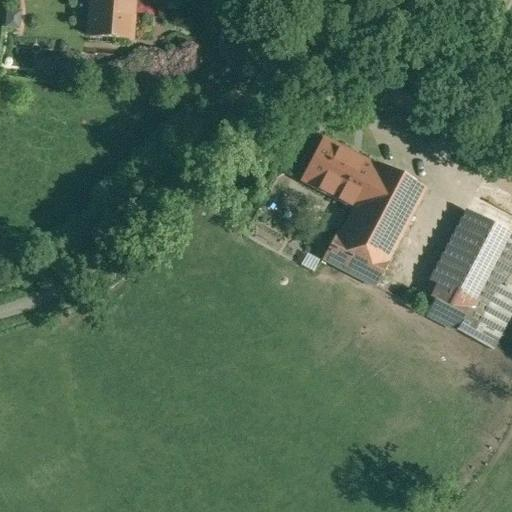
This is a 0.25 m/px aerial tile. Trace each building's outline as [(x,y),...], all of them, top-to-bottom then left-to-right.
[(135,0),(94,0),(92,37),(132,40),(135,0)] [(0,18),(1,30),(16,29),(15,10),(0,10),(0,18)] [(353,210),(376,166),(323,139),(300,183),(353,210)] [(427,190),(377,164),(376,166),(353,210),(340,234),(337,232),(322,261),(376,289),(427,190)] [(511,235),(478,218),(427,316),(492,350),(511,312),(511,288),(504,284),(511,268),(511,235)]
